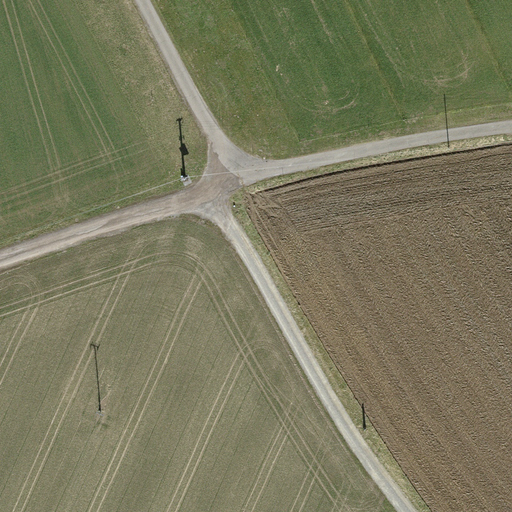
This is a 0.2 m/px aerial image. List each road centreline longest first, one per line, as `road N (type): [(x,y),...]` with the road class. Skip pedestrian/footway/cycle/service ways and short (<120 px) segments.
road 1 (track): [(209,195),(353,437),(409,511)]
road 2 (track): [(0,260),(222,185)]
